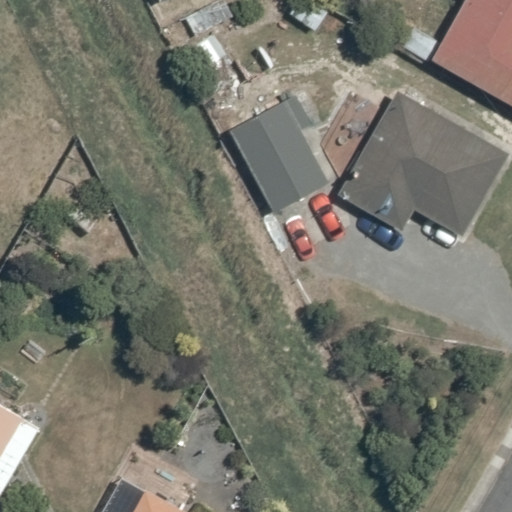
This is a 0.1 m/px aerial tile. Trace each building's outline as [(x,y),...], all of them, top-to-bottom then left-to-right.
[(511,0),(469,0),(447,42),(416,26),(405,46),(441,66),(444,61),(511,97),(511,0)] [(511,165),(511,150),(401,90),(356,171),(367,178),(352,205),(412,237),(425,215),(471,240),(511,165)] [(310,139),(305,128),(312,125),(300,97),(292,101),(288,92),(228,119),(234,130),(238,128),(276,213),(333,187),(344,182),(321,133),(310,139)] [(47,424),(0,400),(0,491),(8,496),(47,424)] [(194,511),(189,509),(197,495),(158,473),(137,507),(134,511),(194,511)]
